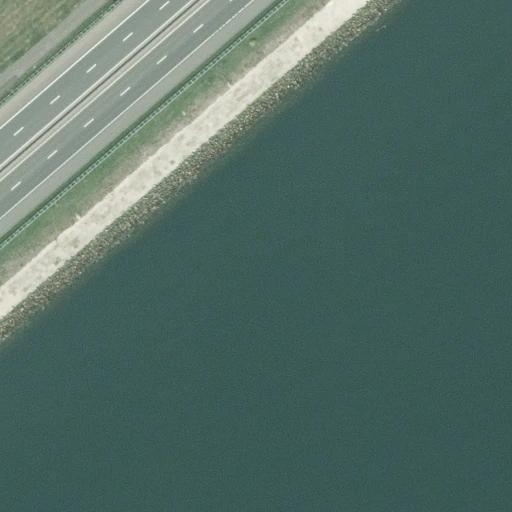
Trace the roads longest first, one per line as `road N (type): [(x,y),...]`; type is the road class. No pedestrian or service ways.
road 1 (motorway): [(0,200),(231,0)]
road 2 (motorway): [(170,0),(0,147)]
